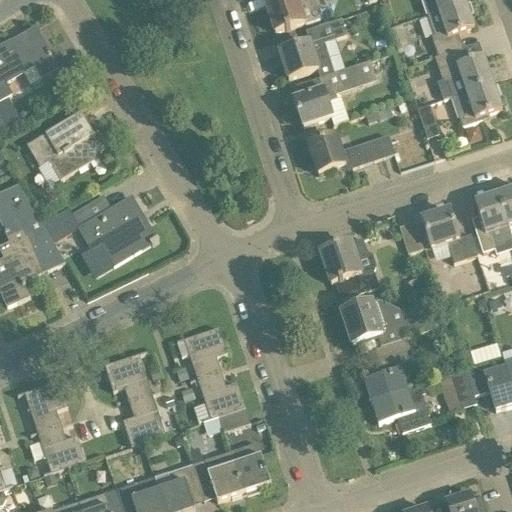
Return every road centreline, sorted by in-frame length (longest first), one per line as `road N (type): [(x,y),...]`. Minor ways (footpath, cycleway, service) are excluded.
road 1 (residential): [(228,262),(69,0)]
road 2 (residential): [(318,511),(228,262)]
road 3 (residential): [(0,372),(228,262)]
road 4 (residential): [(295,237),(219,0)]
road 5 (residential): [(295,237),(511,164)]
road 6 (unclassified): [(329,511),(496,456)]
